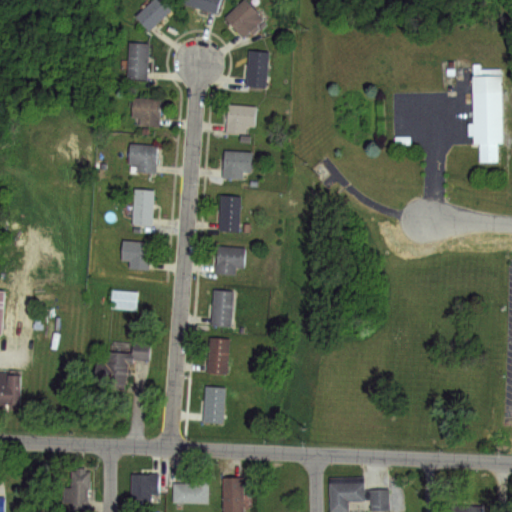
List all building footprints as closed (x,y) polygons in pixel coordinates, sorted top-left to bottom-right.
[(151,0),(171,0),(176,5),(149,30),(135,15),(151,0)] [(184,0),(220,0),(217,12),(184,3),(184,0)] [(245,0),(267,22),(253,36),(249,32),(244,37),(226,18),(245,0)] [(130,41),(150,43),(147,78),(127,77),(130,41)] [(250,50),(269,52),(265,88),(246,86),(250,50)] [(503,60),(469,61),(471,124),(465,124),(466,135),(471,135),(471,142),(477,143),(478,163),(498,162),(497,146),(506,145),(503,60)] [(133,96),(161,98),(159,126),(139,125),(140,116),(132,115),(133,96)] [(228,104),(256,106),(255,126),(247,126),(247,133),(227,132),(228,104)] [(130,142),(158,144),(157,173),(137,172),(137,165),(130,164),(130,142)] [(225,149),(252,150),(251,173),(243,172),(243,179),(224,178),(225,149)] [(135,188),(155,190),(152,226),(132,224),(135,188)] [(221,194),(241,196),(238,231),(218,229),(221,194)] [(122,240),(149,241),(149,269),(129,269),(129,260),(122,260),(122,240)] [(218,246),(245,248),(243,267),(236,266),(235,275),(216,273),(218,246)] [(214,289),(233,290),(231,326),(212,325),(214,289)] [(112,290),(137,291),(136,311),(111,309),(112,290)] [(210,337),(229,338),(226,374),(208,373),(210,337)] [(110,346),(131,348),(130,356),(133,357),(133,361),(133,364),(128,364),(126,391),(104,389),(105,383),(95,382),(96,361),(109,362),(110,346)] [(150,350),(131,348),(130,356),(133,357),(133,361),(150,362),(150,350)] [(0,371),(11,372),(10,376),(20,376),(19,407),(0,406),(0,371)] [(205,386),(225,387),(224,422),(204,422),(205,386)] [(78,468),(86,468),(86,471),(92,471),(92,490),(89,490),(89,511),(72,511),(72,510),(64,510),(64,487),(72,487),(72,472),(78,472),(78,468)] [(131,473),(158,473),(158,494),(151,494),(151,502),(131,502),(131,473)] [(198,476),(209,476),(208,502),(174,502),(174,483),(198,484),(198,476)] [(330,511),(329,477),(364,476),(364,490),(388,489),(389,511),(369,511),(369,500),(349,501),(349,511),(330,511)] [(222,511),(223,477),(243,478),(241,511),(222,511)]
